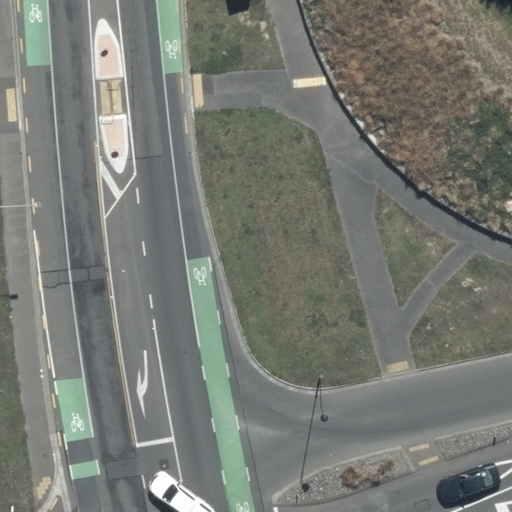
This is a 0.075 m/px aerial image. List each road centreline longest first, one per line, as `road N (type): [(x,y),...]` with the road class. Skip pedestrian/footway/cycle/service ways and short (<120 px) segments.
road 1 (secondary): [(90,0),(109,183),(175,511)]
road 2 (tertiary): [(266,511),(511,430)]
